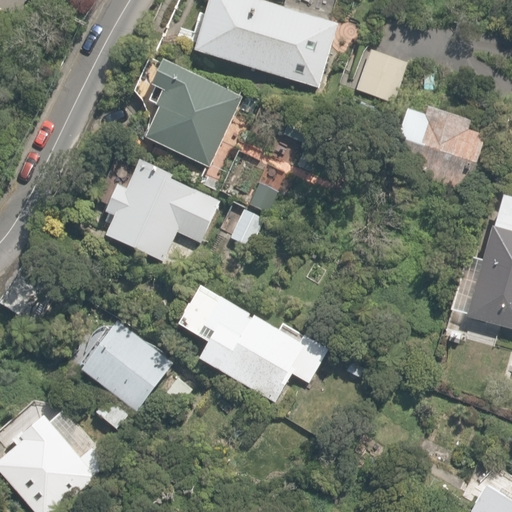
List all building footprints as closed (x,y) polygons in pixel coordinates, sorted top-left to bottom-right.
[(281,0),(281,1),(279,0),(206,0),(192,49),(320,87),(345,1),(341,0),(281,0)] [(367,49),(352,88),(393,104),(408,64),(367,49)] [(161,107),(146,138),(209,168),(244,94),(164,56),(144,99),(161,107)] [(473,120),(418,100),(415,109),(407,107),(398,133),(405,136),(395,165),(468,191),(489,133),(471,126),(473,120)] [(137,172),(104,158),(86,199),(113,211),(103,234),(132,247),(130,250),(162,264),(175,235),(202,246),(220,206),(193,194),(197,184),(143,160),(137,172)] [(468,249),(450,312),(511,329),(511,194),(504,192),(486,254),(468,249)] [(201,280),(177,322),(208,339),(197,358),(277,404),(293,375),(309,384),(327,353),(201,280)] [(79,369),(135,412),(175,360),(119,317),(79,369)] [(0,442),(6,449),(0,453),(0,469),(33,511),(54,511),(113,466),(63,404),(49,415),(40,403),(0,434),(0,442)] [(511,511),(511,481),(493,470),(468,511),(469,511),(511,511)]
